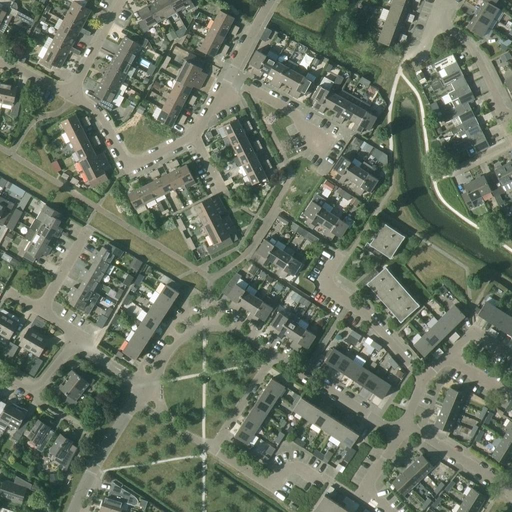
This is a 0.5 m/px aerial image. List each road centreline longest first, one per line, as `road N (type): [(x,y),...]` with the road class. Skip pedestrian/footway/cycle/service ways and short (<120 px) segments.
road 1 (residential): [(425,383),(365,314),(325,286),(339,254)]
road 2 (residential): [(192,138),(133,168),(73,96)]
road 3 (residential): [(394,432),(273,354)]
road 4 (residential): [(74,511),(98,460),(140,402)]
road 5 (residential): [(322,484),(291,468),(260,480),(211,448)]
road 6 (residential): [(503,119),(470,46),(435,19)]
road 7 (residential): [(511,490),(406,425)]
